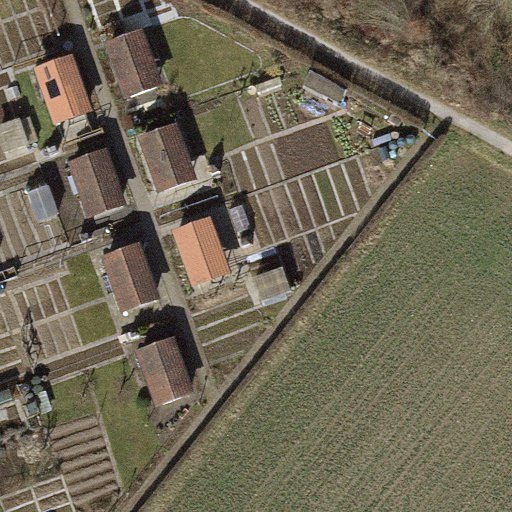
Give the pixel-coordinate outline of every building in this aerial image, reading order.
[(108,50),(129,107),(164,95),(143,38),(108,50)] [(36,74),(57,132),(91,119),(71,62),(36,74)] [(141,147),(162,204),(197,192),(176,134),(141,147)] [(70,172),(91,229),(125,216),(105,159),(70,172)] [(177,244),(198,301),(232,288),(212,231),(177,244)] [(105,268),(126,325),(160,313),(140,256),(105,268)] [(139,365),(159,422),(194,410),(174,353),(139,365)]
